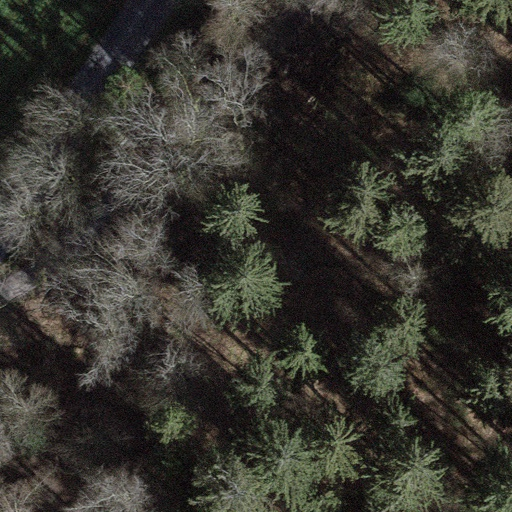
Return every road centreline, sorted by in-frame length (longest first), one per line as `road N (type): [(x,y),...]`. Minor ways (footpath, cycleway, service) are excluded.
road 1 (track): [(336,0),(321,21),(0,280)]
road 2 (tertiary): [(114,0),(0,195)]
